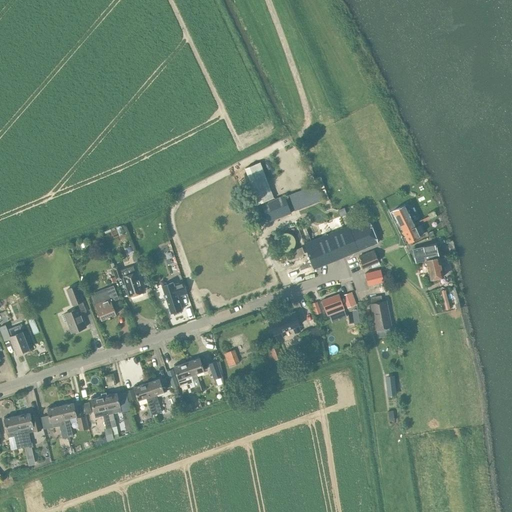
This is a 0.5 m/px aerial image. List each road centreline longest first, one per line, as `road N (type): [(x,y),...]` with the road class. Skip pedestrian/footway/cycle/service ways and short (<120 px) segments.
road 1 (residential): [(0,389),(347,274),(341,260),(355,254)]
road 2 (track): [(403,245),(441,325),(463,511)]
